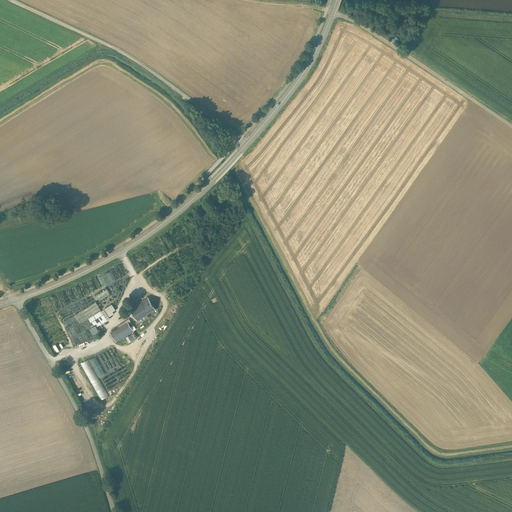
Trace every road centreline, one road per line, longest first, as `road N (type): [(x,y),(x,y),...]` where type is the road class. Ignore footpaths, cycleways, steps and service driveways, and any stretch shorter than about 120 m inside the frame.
road 1 (tertiary): [(15,299),(121,251),(197,193),(285,97),(332,12)]
road 2 (track): [(13,0),(141,64),(246,143)]
road 3 (unclassified): [(15,299),(83,424),(111,511)]
road 4 (unclassified): [(332,12),(361,23),(511,125)]
